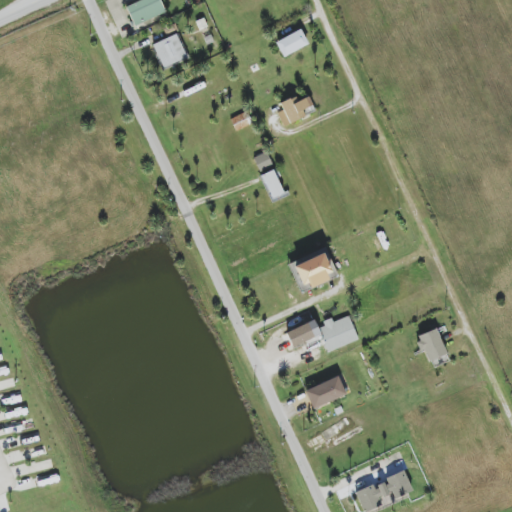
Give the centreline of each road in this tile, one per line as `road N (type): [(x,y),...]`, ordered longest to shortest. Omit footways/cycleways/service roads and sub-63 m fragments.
road 1 (tertiary): [(88,0),(325,511)]
road 2 (residential): [(316,0),(511,420)]
